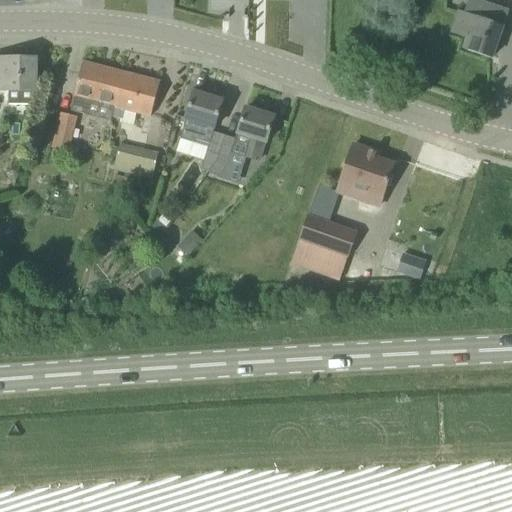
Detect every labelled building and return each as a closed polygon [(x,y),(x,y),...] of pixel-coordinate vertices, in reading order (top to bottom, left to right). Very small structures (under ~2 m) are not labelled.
[(464,15),(459,13),(452,32),(468,37),(464,48),(492,58),(498,40),(502,41),(505,32),(501,31),(508,10),(486,3),(481,20),(464,15)] [(34,92),(35,92),(35,59),(0,58),(0,91),(8,91),(8,105),(34,105),(34,92)] [(112,118),(113,118),(124,73),(83,62),(74,97),(71,112),(111,122),(112,118)] [(160,82),(124,73),(113,118),(121,120),(123,110),(151,117),(160,82)] [(216,167),(225,136),(213,132),(222,101),(194,93),(179,139),(193,143),(194,140),(210,144),(207,153),(202,169),(208,171),(211,173),(216,167)] [(233,152),(245,156),(258,160),(263,143),(266,144),(274,117),(245,109),(236,139),(233,150),(233,152)] [(52,148),(68,152),(77,117),(61,113),(52,148)] [(233,152),(233,150),(236,139),(225,136),(216,167),(211,173),(218,178),(231,160),(233,152)] [(152,179),(158,152),(120,144),(114,171),(152,179)] [(378,209),(387,183),(393,164),(376,159),(378,153),(354,145),(337,194),(378,209)] [(117,176),(113,193),(129,197),(133,180),(117,176)] [(311,215),(300,244),(346,261),(356,232),(331,223),(311,215)] [(157,220),(149,230),(158,240),(167,228),(166,228),(158,221),(157,220)] [(188,257),(203,241),(192,231),(177,248),(188,257)] [(397,273),(411,272),(423,272),(426,261),(402,253),(396,273),(397,273)]
